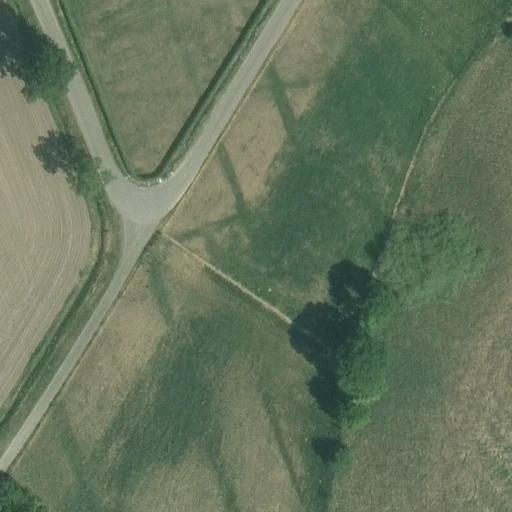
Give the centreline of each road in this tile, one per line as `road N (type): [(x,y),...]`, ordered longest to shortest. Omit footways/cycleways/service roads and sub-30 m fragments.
road 1 (unclassified): [(0,471),(130,259),(142,205)]
road 2 (unclassified): [(142,205),(176,185),(290,0)]
road 3 (unclassified): [(142,205),(109,174),(38,0)]
